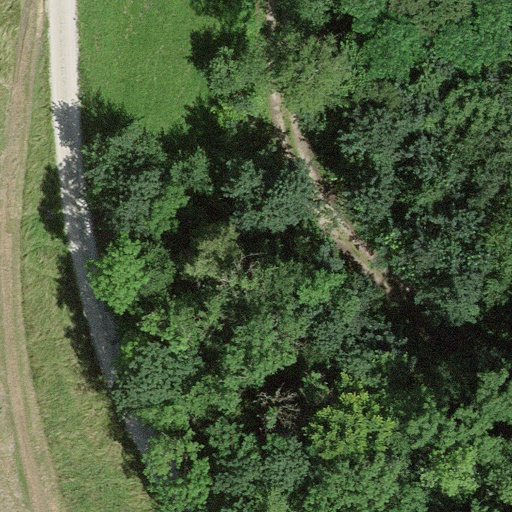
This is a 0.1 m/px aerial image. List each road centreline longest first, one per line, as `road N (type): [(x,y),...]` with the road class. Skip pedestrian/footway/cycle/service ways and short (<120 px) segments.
road 1 (track): [(57,0),(84,261),(126,387),(187,511)]
road 2 (track): [(45,511),(17,424),(9,276),(8,117),(31,0)]
road 3 (track): [(273,0),(274,121),(304,213),(366,285),(511,386)]
